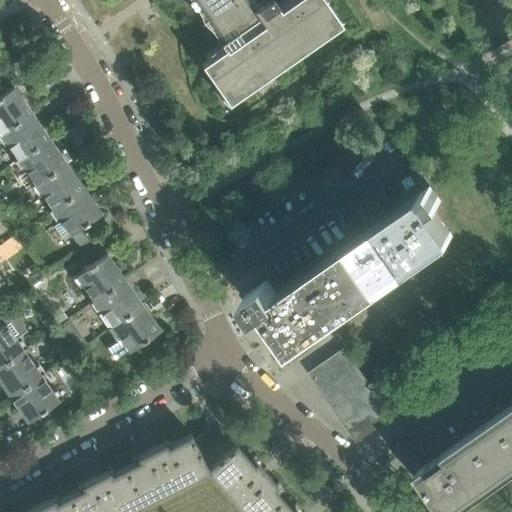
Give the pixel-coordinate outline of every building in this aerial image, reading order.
[(264,0),(253,8),(246,0),(189,0),(198,12),(202,9),(214,26),(210,29),(223,48),(201,64),(225,98),(234,92),(237,96),(309,46),(326,34),(341,24),(324,0),(292,0),(276,12),(272,7),(276,4),(273,0),(264,0)] [(31,113),(13,87),(0,95),(0,134),(31,113)] [(49,138),(31,113),(0,134),(17,160),(49,138)] [(66,163),(49,138),(17,160),(35,184),(66,163)] [(83,188),(66,163),(35,184),(52,210),(83,188)] [(294,346),(422,257),(452,236),(432,207),(441,201),(431,186),(276,293),(267,280),(245,296),(269,330),(278,323),(294,346)] [(101,213),(83,188),(52,210),(70,235),(101,213)] [(124,279),(107,253),(75,275),(93,301),(124,279)] [(142,304),(124,279),(93,301),(111,326),(142,304)] [(160,330),(142,304),(111,326),(128,351),(142,342),(151,354),(165,345),(156,332),(160,330)] [(0,365),(23,350),(5,324),(0,327),(0,365)] [(41,375),(23,350),(0,365),(0,383),(9,397),(41,375)] [(390,415),(356,366),(344,350),(312,373),(357,438),(390,415)] [(58,400),(41,375),(9,397),(27,422),(58,400)] [(478,489),(511,465),(511,404),(444,452),(439,445),(440,444),(434,435),(404,438),(419,459),(423,457),(428,463),(417,471),(446,511),(473,493),(475,496),(480,493),(478,489)] [(200,457),(222,439),(210,425),(192,440),(200,457)] [(140,502),(206,469),(200,457),(192,440),(189,435),(166,446),(164,442),(137,456),(136,456),(138,460),(124,468),(140,502)] [(206,469),(234,445),(226,435),(222,439),(200,457),(206,469)] [(276,485),(268,476),(262,469),(255,461),(252,464),(235,444),(234,445),(206,469),(242,511),(268,511),(282,500),(272,488),(276,485)] [(75,511),(119,511),(140,502),(124,468),(110,474),(108,470),(80,484),(82,488),(68,496),(75,511)] [(75,511),(68,496),(55,502),(53,498),(52,498),(24,511),(75,511)] [(298,511),(296,508),(292,511),(282,500),(268,511),(298,511)]
